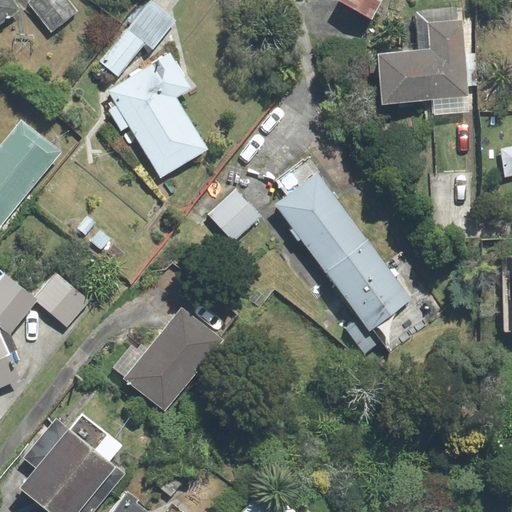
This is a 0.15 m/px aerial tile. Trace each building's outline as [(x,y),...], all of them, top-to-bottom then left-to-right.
[(6,0),(0,0),(0,19),(13,10),(6,0)] [(30,0),(26,4),(48,31),(72,11),(63,0),(30,0)] [(378,0),(333,0),(331,4),(367,22),(378,0)] [(149,52),(172,24),(146,2),(96,62),(114,78),(142,46),(149,52)] [(368,59),(372,107),(427,102),(428,117),(466,114),(458,23),(422,26),(425,54),(368,59)] [(185,90),(163,55),(102,93),(112,109),(106,113),(118,133),(126,128),(157,178),(201,151),(169,100),(185,90)] [(0,223),(52,155),(12,124),(0,140),(0,223)] [(267,205),(362,333),(366,330),(385,355),(447,310),(406,255),(383,273),(302,165),(277,183),(284,193),(267,205)] [(469,176),(433,174),(430,234),(466,236),(469,176)] [(255,218),(232,193),(206,216),(229,241),(255,218)] [(0,334),(4,337),(32,299),(0,276),(0,334)] [(52,276),(31,302),(63,328),(84,303),(52,276)] [(210,344),(171,314),(142,352),(129,343),(107,371),(120,381),(118,383),(157,413),(210,344)] [(0,389),(12,385),(0,355),(0,389)] [(77,417),(63,435),(47,423),(17,462),(27,469),(10,491),(38,511),(89,511),(117,477),(103,467),(118,448),(77,417)] [(287,511),(255,489),(237,511),(287,511)] [(138,511),(120,499),(110,511),(138,511)]
